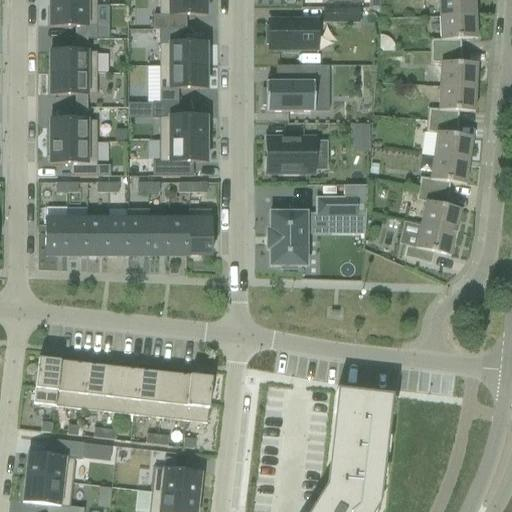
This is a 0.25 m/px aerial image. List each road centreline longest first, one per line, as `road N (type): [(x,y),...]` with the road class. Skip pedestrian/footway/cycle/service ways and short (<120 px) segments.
road 1 (residential): [(510,0),(490,248),(436,315),(435,362)]
road 2 (residential): [(236,337),(236,0)]
road 3 (residential): [(18,0),(17,309)]
road 4 (residential): [(17,309),(236,337)]
road 5 (residential): [(236,337),(435,362)]
road 6 (residential): [(17,309),(0,488)]
road 7 (residential): [(218,511),(236,337)]
road 8 (tertiary): [(507,372),(472,511)]
